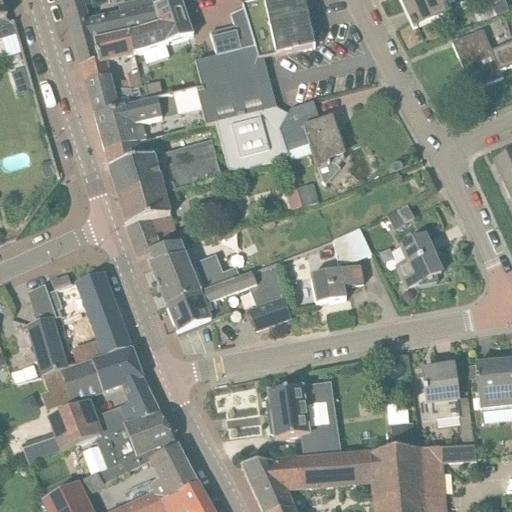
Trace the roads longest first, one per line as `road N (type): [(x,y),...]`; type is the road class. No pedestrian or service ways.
road 1 (residential): [(170,380),(511,318)]
road 2 (tertiary): [(105,227),(34,0)]
road 3 (residential): [(439,149),(361,0)]
road 4 (tertiary): [(170,380),(105,227)]
road 5 (residential): [(511,297),(439,149)]
road 6 (tertiary): [(234,511),(170,380)]
